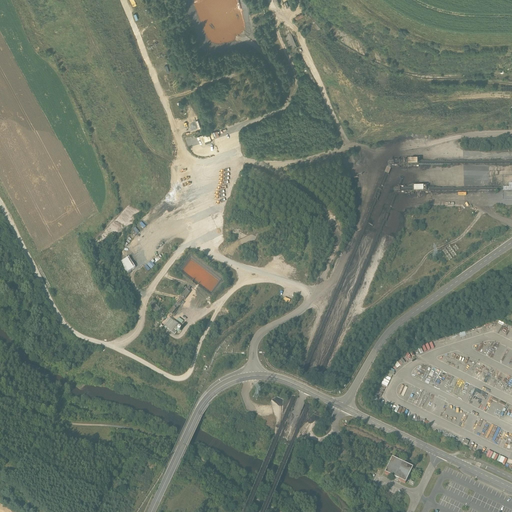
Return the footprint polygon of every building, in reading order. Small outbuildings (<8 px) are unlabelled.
[(164,92),(171,90),(166,75),(160,77),(164,92)] [(390,168),(414,167),(414,162),(403,162),(401,162),(402,162),(395,160),(388,160),(386,167),(386,165),(384,173),(388,175),(390,168)] [(163,203),(152,210),(155,215),(166,209),(163,203)] [(184,290),(171,308),(174,310),(178,304),(180,305),(189,293),(184,290)] [(169,329),(175,321),(169,318),(164,326),(169,329)] [(394,370),(404,364),(401,359),(391,365),(394,370)] [(387,385),(389,379),(383,376),(381,382),(387,385)] [(392,404),(389,410),(395,413),(398,407),(392,404)] [(489,456),(491,452),(483,448),(481,453),(489,456)] [(493,453),(490,459),(504,465),(507,459),(493,453)] [(412,470),(391,461),(384,476),(404,485),(412,470)]
